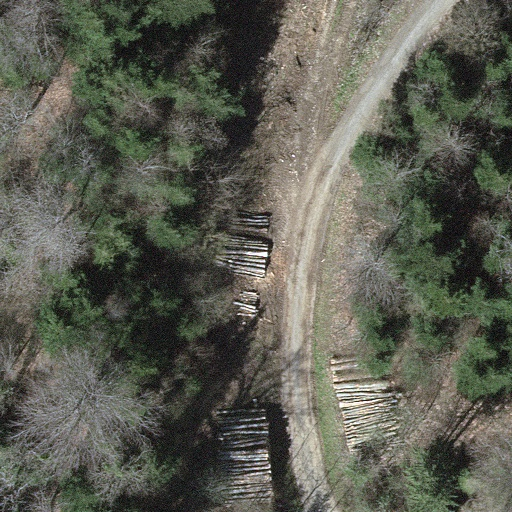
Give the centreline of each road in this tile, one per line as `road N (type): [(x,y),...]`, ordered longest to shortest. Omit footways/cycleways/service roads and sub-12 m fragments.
road 1 (track): [(309,188),(293,380),(302,454),(321,511)]
road 2 (track): [(445,0),(309,188)]
road 3 (track): [(309,188),(348,0)]
